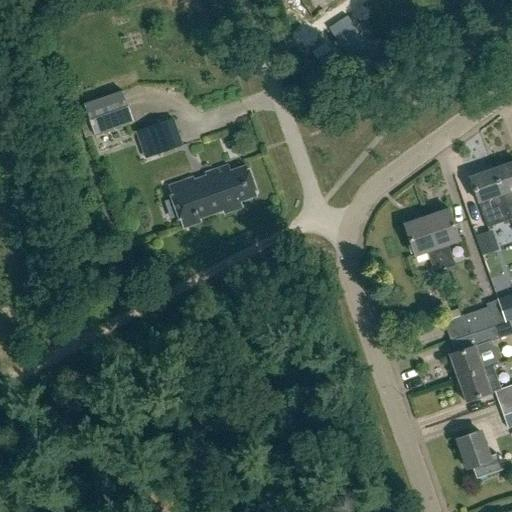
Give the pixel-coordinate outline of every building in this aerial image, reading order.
[(322,44),(310,52),(320,67),(332,60),(322,44)] [(85,138),(94,135),(133,121),(123,92),(83,105),(84,106),(76,108),(85,138)] [(174,119),(147,129),(156,156),(183,146),(174,119)] [(501,194),(509,219),(511,218),(511,162),(492,169),(501,194)] [(231,174),(228,167),(205,175),(207,178),(196,182),(194,179),(168,189),(183,230),(201,223),(200,220),(222,212),(224,215),(242,209),(240,202),(257,196),(247,168),(231,174)] [(509,219),(501,194),(492,169),(469,177),(487,227),(499,223),(509,219)] [(426,217),(444,270),(454,266),(447,245),(459,240),(448,209),(426,217)] [(434,273),(444,270),(426,217),(403,225),(414,256),(427,252),(434,273)] [(481,255),(495,250),(488,232),(475,236),(481,255)] [(511,295),(497,300),(505,323),(509,321),(511,320),(511,295)] [(485,305),(486,308),(460,317),(467,336),(474,334),(505,323),(497,300),(485,305)] [(443,323),(450,342),(467,336),(460,317),(443,323)] [(478,345),(449,355),(457,378),(492,366),(492,367),(500,365),(499,362),(500,360),(501,357),(498,349),(495,346),(493,345),(491,342),(511,334),(511,330),(509,321),(505,323),(474,334),(478,345)] [(491,393),(494,392),(498,403),(511,397),(511,385),(500,390),(492,367),(492,366),(457,378),(465,401),(490,392),(491,393)] [(468,402),(476,429),(498,422),(489,395),(468,402)] [(511,412),(511,397),(498,403),(503,416),(511,412)] [(489,460),(479,431),(456,439),(467,469),(473,467),(477,478),(502,469),(497,457),(489,460)]
